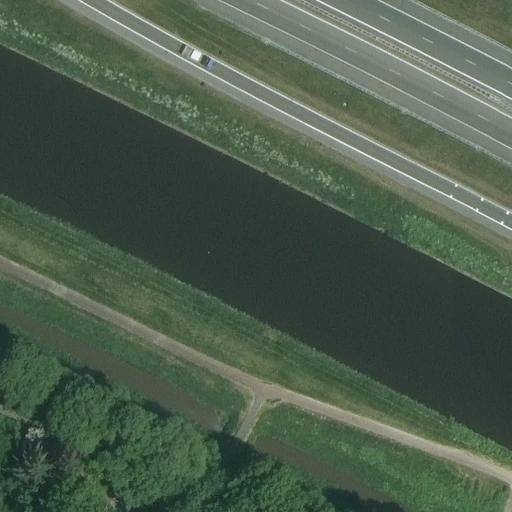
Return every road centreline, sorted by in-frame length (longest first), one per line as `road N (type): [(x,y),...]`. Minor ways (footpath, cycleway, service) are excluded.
road 1 (motorway): [(90,0),(511,222)]
road 2 (motorway): [(243,0),(511,139)]
road 3 (motorway): [(511,89),(336,0)]
